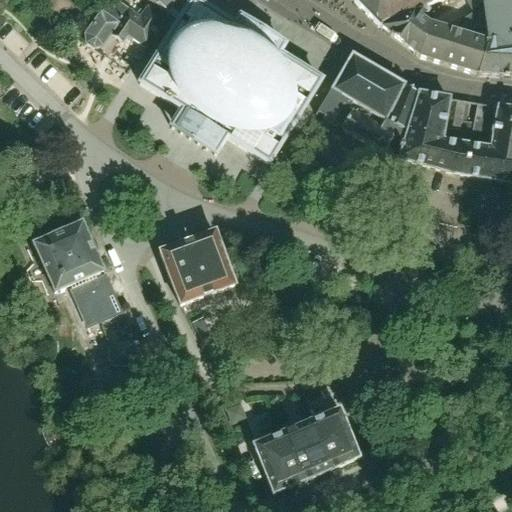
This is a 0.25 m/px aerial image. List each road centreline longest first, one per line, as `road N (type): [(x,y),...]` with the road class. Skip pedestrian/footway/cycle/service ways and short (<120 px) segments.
road 1 (residential): [(187,208),(302,241),(429,297)]
road 2 (residential): [(286,0),(457,88),(511,93)]
road 3 (residential): [(90,143),(186,0)]
road 4 (residential): [(118,256),(188,413)]
road 5 (residential): [(90,143),(0,58)]
road 6 (residential): [(90,143),(85,184),(118,256)]
